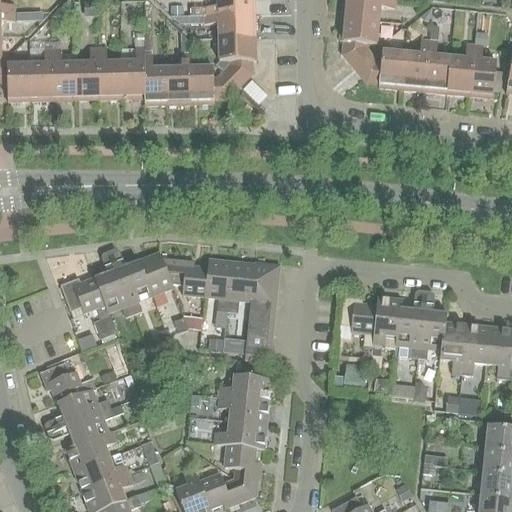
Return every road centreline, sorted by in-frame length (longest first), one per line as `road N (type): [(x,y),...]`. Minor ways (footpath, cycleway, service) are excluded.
road 1 (residential): [(300,511),(312,405),(297,387),(308,285),(334,266),(463,280),(475,301),(511,305)]
road 2 (tertiary): [(153,186),(334,193),(511,216)]
road 3 (residential): [(511,149),(306,123),(303,0)]
road 4 (tertiary): [(0,204),(153,186)]
road 5 (tertiary): [(153,186),(0,179)]
